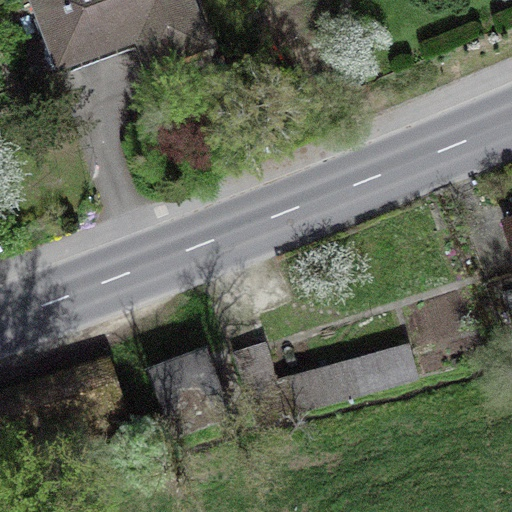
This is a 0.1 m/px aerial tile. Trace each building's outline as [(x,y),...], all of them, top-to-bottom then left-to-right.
[(190,0),(33,0),(65,86),(136,60),(146,85),(213,61),(190,0)] [(511,234),(502,238),(511,270),(511,234)] [(224,413),(202,347),(151,364),(173,430),(224,413)] [(411,359),(286,393),(297,433),(422,399),(411,359)] [(104,382),(10,416),(30,469),(124,435),(104,382)]
